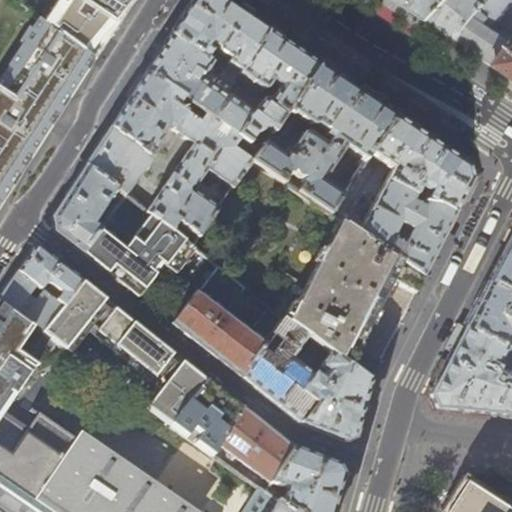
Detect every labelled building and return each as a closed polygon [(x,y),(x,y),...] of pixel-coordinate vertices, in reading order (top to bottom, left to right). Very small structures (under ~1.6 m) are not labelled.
[(57,0),(43,22),(95,59),(110,35),(133,0),(66,0),(64,4),(57,0)] [(238,78),(265,32),(229,8),(217,0),(191,0),(168,36),(212,65),(212,54),(206,50),(207,47),(206,43),(208,40),(216,44),(218,51),(230,59),(223,72),(237,81),(238,78)] [(396,0),(427,20),(460,43),(474,23),(492,0),(396,0)] [(511,0),(492,0),(474,23),(460,43),(473,51),(500,69),(511,53),(511,44),(490,30),(511,0)] [(67,103),(95,59),(43,22),(39,19),(31,30),(28,27),(19,41),(23,44),(14,59),(0,80),(0,207),(26,166),(53,125),(67,103)] [(276,129),(317,66),(286,46),(265,32),(238,78),(260,94),(263,90),(265,91),(271,83),(277,87),(275,90),(278,91),(270,102),(266,100),(262,101),(254,113),(228,97),(213,120),(240,138),(259,151),(260,151),(265,144),(276,129)] [(223,72),(212,65),(168,36),(165,41),(146,70),(143,74),(213,120),(228,97),(237,82),(237,81),(223,72)] [(511,53),(500,69),(511,77),(511,53)] [(322,183),(346,149),(364,161),(393,117),(350,89),(317,66),(276,129),(285,136),(298,117),(311,125),(306,133),(303,134),(291,153),(286,150),(282,156),(265,144),(260,151),(259,151),(251,161),(251,163),(282,184),(288,175),(291,176),(293,173),(295,174),(296,177),(298,178),(300,179),(302,179),(304,181),(302,184),(304,186),(298,195),(329,216),(342,196),(322,183)] [(218,209),(193,192),(207,171),(232,189),(251,163),(251,161),(234,149),(240,138),(213,120),(143,74),(112,123),(85,166),(126,198),(137,206),(142,198),(130,190),(153,159),(149,156),(163,136),(161,135),(167,126),(193,145),(146,213),(150,216),(172,232),(180,223),(198,238),(217,210),(218,209)] [(421,278),(471,181),(470,179),(467,166),(434,144),(393,117),(364,161),(342,196),(329,216),(336,220),(349,230),(355,221),(343,212),(369,174),(371,169),(370,164),(373,159),(390,170),(357,235),(390,257),(421,278)] [(390,257),(357,235),(349,230),(336,220),(329,216),(298,195),(282,184),(251,163),(232,189),(218,209),(217,210),(198,238),(192,247),(194,249),(216,267),(243,289),(266,307),(283,320),(338,360),(368,382),(381,356),(408,303),(411,298),(421,278),(390,257)] [(111,217),(126,198),(85,166),(63,199),(52,217),(53,229),(54,232),(81,254),(99,231),(92,226),(102,211),(111,217)] [(150,216),(131,240),(159,262),(174,274),(194,249),(192,247),(172,232),(150,216)] [(99,231),(81,254),(136,297),(155,274),(152,272),(123,249),(99,231)] [(511,232),(503,250),(486,283),(511,295),(511,232)] [(131,240),(123,249),(152,272),(159,262),(131,240)] [(60,308),(79,283),(59,267),(33,246),(15,273),(35,289),(42,294),(60,308)] [(195,290),(169,323),(230,370),(239,378),(283,320),(266,307),(248,331),(224,313),(243,289),(216,267),(197,291),(195,290)] [(60,308),(42,294),(30,309),(27,308),(24,312),(20,308),(35,289),(15,273),(14,276),(0,296),(0,304),(41,332),(60,308)] [(102,301),(79,283),(60,308),(41,332),(56,343),(61,346),(65,349),(99,304),(102,301)] [(511,295),(486,283),(466,322),(463,327),(511,352),(511,295)] [(0,488),(34,511),(183,511),(178,508),(182,502),(152,483),(149,488),(36,412),(33,416),(26,426),(3,411),(11,399),(13,397),(17,399),(56,343),(41,332),(0,304),(0,488)] [(99,304),(65,349),(66,350),(70,353),(85,333),(90,337),(149,384),(154,388),(141,404),(146,407),(178,367),(169,359),(153,379),(94,332),(109,313),(104,309),(99,304)] [(171,356),(112,309),(109,313),(94,332),(153,379),(169,359),(171,356)] [(338,360),(283,320),(239,378),(269,401),(299,425),(343,442),(349,439),(353,437),(358,417),(368,382),(338,360)] [(448,357),(428,396),(432,402),(435,409),(504,416),(511,416),(511,352),(463,327),(448,357)] [(173,427),(205,383),(181,363),(178,367),(146,407),(173,427)] [(212,455),(241,410),(239,408),(206,382),(205,383),(173,427),(187,437),(192,430),(202,437),(197,444),(212,455)] [(266,430),(241,410),(212,455),(217,459),(223,450),(259,476),(253,484),(260,489),(264,492),(293,448),(287,446),(266,430)] [(202,437),(192,430),(187,437),(197,444),(202,437)] [(342,476),(337,465),(293,448),(264,492),(291,511),(331,511),(334,505),(342,476)] [(198,511),(153,481),(152,483),(182,502),(178,508),(183,511),(198,511)] [(504,511),(463,486),(446,511),(504,511)] [(34,511),(0,488),(0,511),(34,511)] [(291,511),(264,492),(260,489),(244,511),(291,511)]
